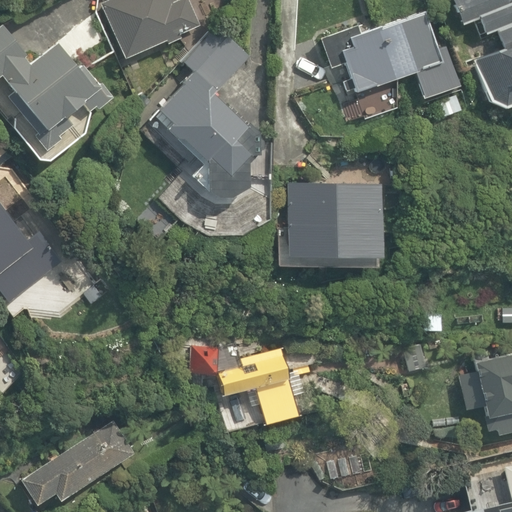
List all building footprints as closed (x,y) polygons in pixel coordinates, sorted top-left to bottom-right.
[(100,7),(122,68),(201,39),(188,5),(173,10),(168,0),(115,0),(116,1),(100,7)] [(511,0),(452,0),(466,36),(488,28),(493,42),(502,38),(509,57),(479,68),(488,90),(488,91),(488,92),(489,94),(489,95),(490,96),(490,98),(491,99),(492,100),(492,101),(493,102),(494,103),(495,104),(496,105),(497,106),(498,107),(499,108),(500,109),(501,110),(502,111),(503,111),(505,112),(506,113),(507,113),(508,114),(510,114),(511,114),(511,0)] [(443,43),(435,46),(421,8),(360,31),(357,25),(320,39),(331,70),(345,65),(354,89),(410,68),(427,115),(456,104),(451,89),(459,85),(443,43)] [(0,75),(1,74),(53,136),(102,94),(56,41),(32,62),(0,24),(0,75)] [(250,59),(213,28),(181,65),(194,76),(142,138),(226,209),(276,150),(217,100),(250,59)] [(0,284),(17,306),(68,265),(41,232),(30,241),(4,209),(20,196),(3,176),(0,178),(0,284)] [(382,184),(288,186),(289,268),(384,267),(382,184)] [(182,223),(158,200),(135,223),(159,247),(182,223)] [(238,341),(210,349),(234,436),(268,426),(270,436),(307,425),(285,347),(244,359),(238,341)] [(511,360),(482,366),(484,379),(463,383),(470,420),(495,415),(501,449),(511,447),(511,360)] [(68,511),(142,456),(113,418),(24,487),(42,511),(58,511),(64,508),(66,511),(68,511)] [(511,511),(511,467),(508,468),(471,476),(478,511),(511,511)]
